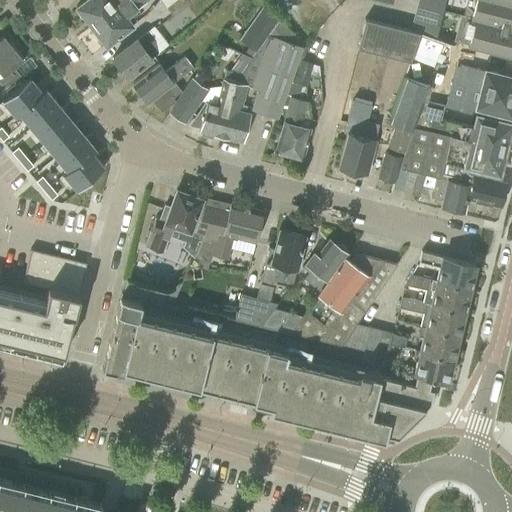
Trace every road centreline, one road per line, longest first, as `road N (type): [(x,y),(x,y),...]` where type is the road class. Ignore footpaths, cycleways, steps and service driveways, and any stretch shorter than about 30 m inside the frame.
road 1 (residential): [(473,238),(308,195),(135,134)]
road 2 (residential): [(76,398),(135,134)]
road 3 (residential): [(467,471),(511,294)]
road 4 (residential): [(135,134),(20,0)]
road 5 (tertiary): [(158,418),(323,465)]
road 6 (residential): [(139,474),(0,436)]
road 7 (residential): [(266,511),(139,474)]
